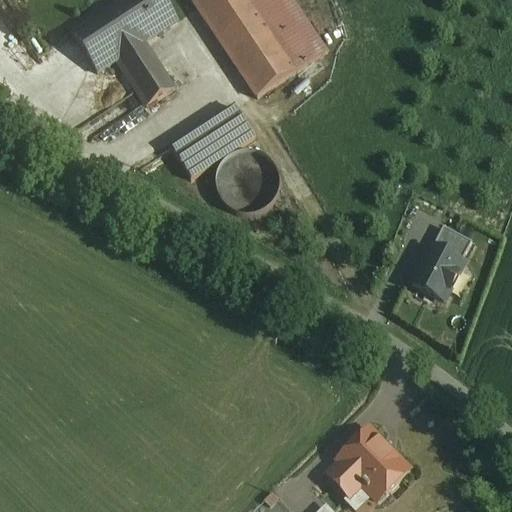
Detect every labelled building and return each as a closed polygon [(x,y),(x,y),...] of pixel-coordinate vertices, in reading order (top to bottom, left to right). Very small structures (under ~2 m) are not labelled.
[(129,0),(71,38),(97,77),(116,64),(146,110),(174,93),(144,46),(178,24),(161,0),(129,0)] [(297,76),(247,0),(195,0),(191,2),(257,102),(297,76)] [(325,57),(287,0),(247,0),(297,76),(325,57)] [(236,112),(171,154),(190,184),(255,142),(236,112)] [(277,200),(280,188),(277,176),(270,165),(259,159),(247,156),(235,159),(224,166),(218,177),(215,189),(218,201),(225,212),(236,218),(248,221),(260,218),(271,211),(277,200)] [(444,233),(433,253),(461,267),(472,247),(444,233)] [(461,267),(433,253),(431,252),(413,289),(444,306),(464,268),(461,267)] [(409,474),(369,434),(338,465),(341,468),(328,480),(349,501),(361,489),(377,505),(409,474)]
